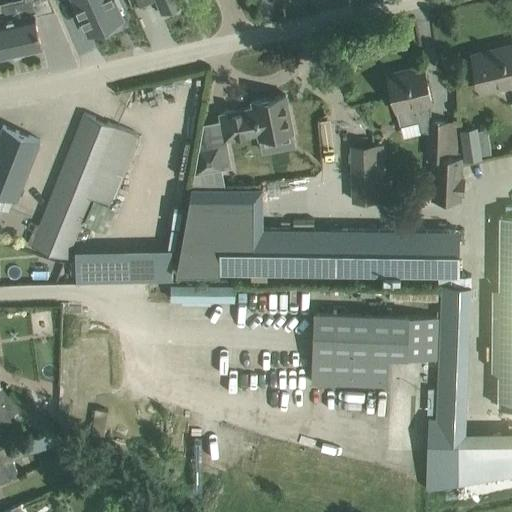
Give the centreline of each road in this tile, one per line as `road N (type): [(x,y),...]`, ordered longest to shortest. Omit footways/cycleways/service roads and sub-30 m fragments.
road 1 (unclassified): [(0,98),(240,43)]
road 2 (unclassified): [(240,43),(425,0)]
